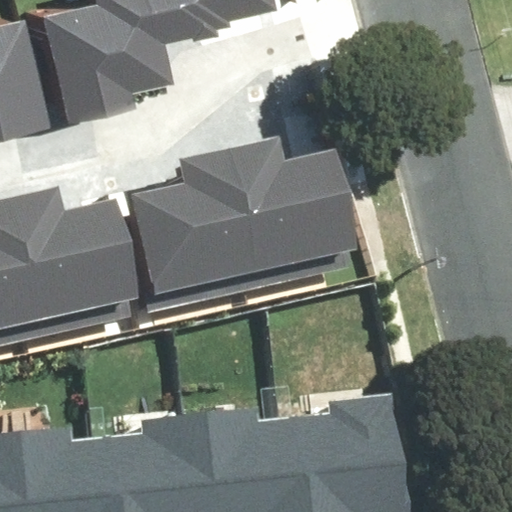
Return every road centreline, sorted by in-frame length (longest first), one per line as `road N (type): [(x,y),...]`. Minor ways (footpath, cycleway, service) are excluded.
road 1 (residential): [(0,167),(146,126),(261,36),(364,0)]
road 2 (residential): [(511,327),(422,0)]
